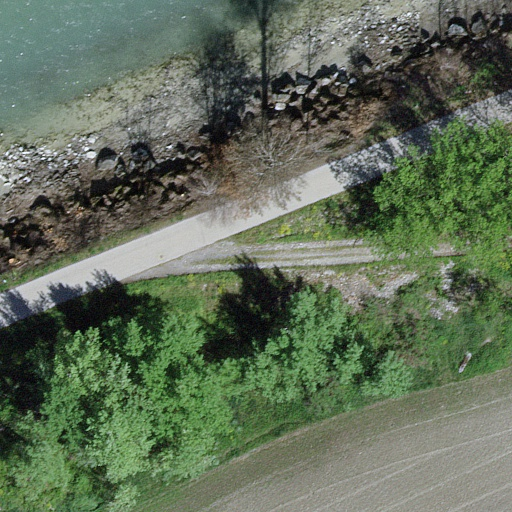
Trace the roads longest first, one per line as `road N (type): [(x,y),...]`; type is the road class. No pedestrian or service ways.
road 1 (track): [(511,104),(0,306)]
road 2 (track): [(106,264),(511,243)]
